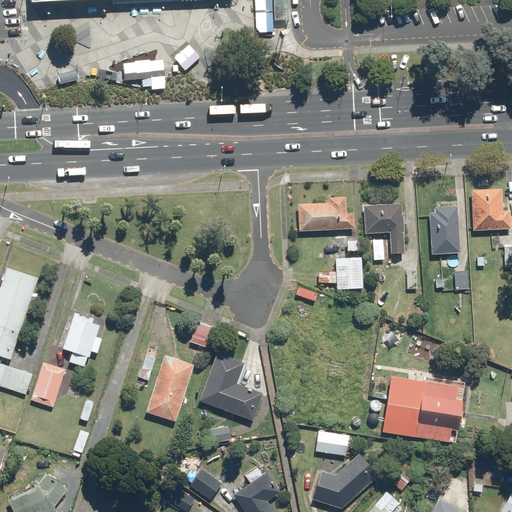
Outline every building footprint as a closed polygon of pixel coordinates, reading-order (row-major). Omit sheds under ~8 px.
[(74,69),(54,73),(57,83),(76,79),(74,69)] [(470,191),(471,231),(509,230),(508,212),(500,212),(500,190),(470,191)] [(296,205),(297,232),(352,230),(351,214),(344,214),(343,198),(326,199),(326,204),(296,205)] [(401,253),(399,205),(362,206),(363,235),(387,234),(388,254),(401,253)] [(428,214),(429,255),(457,254),(455,208),(432,209),(433,213),(428,214)] [(359,259),(334,260),(335,290),(360,288),(359,259)] [(0,357),(8,361),(35,279),(4,269),(0,282),(0,357)] [(465,271),(453,271),(454,290),(465,289),(465,271)] [(333,273),(317,272),(317,283),(333,283),(333,273)] [(314,294),(296,288),(293,296),(312,301),(314,294)] [(73,313),(61,349),(71,352),(67,361),(84,366),(89,351),(96,353),(100,339),(94,337),(97,325),(90,323),(92,319),(73,313)] [(195,321),(189,342),(209,349),(215,328),(195,321)] [(215,354),(197,401),(250,421),(260,394),(234,385),(242,364),(215,354)] [(136,381),(134,388),(144,392),(156,358),(144,355),(142,363),(137,361),(131,379),(136,381)] [(163,356),(144,413),(173,422),(191,366),(163,356)] [(63,370),(42,363),(29,401),(51,408),(63,370)] [(0,365),(0,387),(24,395),(30,375),(0,365)] [(391,377),(382,432),(448,442),(450,430),(456,431),(461,401),(455,400),(457,387),(391,377)] [(206,430),(208,444),(229,440),(227,426),(206,430)] [(87,433),(78,431),(73,452),(81,454),(87,433)] [(317,432),(314,452),(344,457),(347,436),(317,432)] [(319,473),(310,500),(339,509),(376,477),(357,455),(332,477),(319,473)] [(386,479),(400,491),(414,474),(401,462),(386,479)] [(220,484),(200,470),(189,486),(209,500),(220,484)] [(278,493),(264,473),(231,496),(242,511),(271,511),(265,502),(278,493)] [(44,474),(35,487),(6,501),(10,511),(54,511),(52,508),(65,490),(44,474)] [(511,511),(511,491),(510,491),(499,511),(511,511)] [(384,493),(367,511),(389,511),(396,504),(384,493)] [(457,511),(436,500),(429,511),(457,511)]
